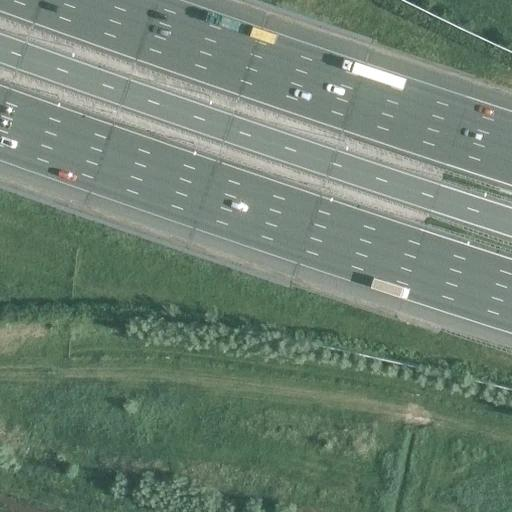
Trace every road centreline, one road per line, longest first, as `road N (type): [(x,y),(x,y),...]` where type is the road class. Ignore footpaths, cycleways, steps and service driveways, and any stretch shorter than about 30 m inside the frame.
road 1 (motorway): [(0,47),(511,227)]
road 2 (motorway): [(0,120),(186,191),(511,297)]
road 3 (motorway): [(511,153),(66,0)]
